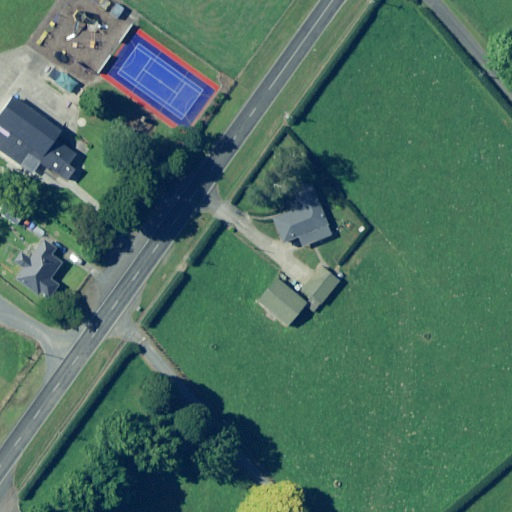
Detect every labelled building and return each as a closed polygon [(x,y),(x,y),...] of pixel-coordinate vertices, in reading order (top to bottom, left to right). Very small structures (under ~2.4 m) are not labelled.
[(124,9),(117,3),(108,13),(115,20),(124,9)] [(99,25),(86,14),(78,25),(92,35),(99,25)] [(78,85),(62,73),(53,85),(68,97),(78,85)] [(50,140),(0,104),(0,144),(31,166),(50,140)] [(16,162),(0,150),(0,169),(7,175),(16,162)] [(67,177),(41,159),(28,178),(53,196),(67,177)] [(310,185),(292,192),(295,200),(288,202),(292,211),(271,219),(281,244),(298,238),(301,247),(330,236),(310,185)] [(33,252),(28,258),(20,252),(13,263),(20,269),(13,279),(36,297),(39,293),(47,299),(58,285),(50,278),(60,264),(49,255),(55,248),(42,239),(38,245),(34,243),(29,250),(33,252)] [(338,281),(320,266),(301,290),(320,305),(338,281)] [(305,304),(276,280),(258,302),(287,326),(305,304)]
